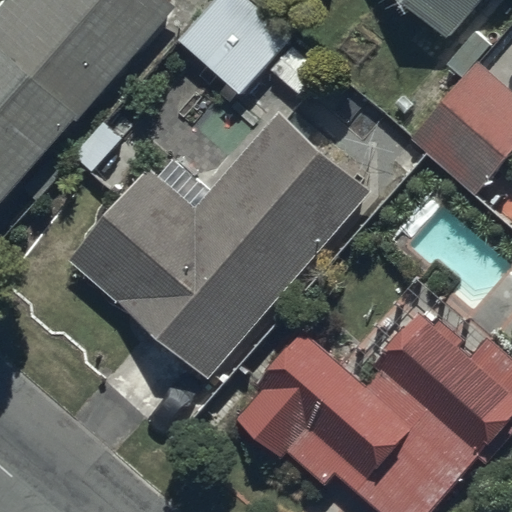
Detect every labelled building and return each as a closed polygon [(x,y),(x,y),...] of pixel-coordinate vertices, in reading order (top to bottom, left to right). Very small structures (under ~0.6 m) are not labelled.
[(173,10),(160,0),(5,0),(0,6),(0,201),(71,119),(75,123),(173,10)] [(244,0),(221,0),(179,49),(240,101),(269,68),(292,41),(244,0)] [(409,0),(456,41),(492,0),(409,0)] [(470,82),(419,134),(482,195),(511,164),(511,86),(492,66),(503,54),(483,35),(453,65),(470,82)] [(292,41),(269,68),(299,94),(322,66),(292,41)] [(146,169),(68,264),(208,379),(366,187),(275,112),(207,194),(170,163),(157,179),(146,169)] [(93,175),(127,138),(106,119),(72,156),(93,175)] [(305,331),(235,415),(283,458),(290,451),(328,484),(338,473),(381,511),(437,511),(484,460),(495,470),(509,454),(502,447),(511,435),(511,351),(495,336),(477,357),(427,313),(381,364),(386,367),(368,388),(305,331)]
